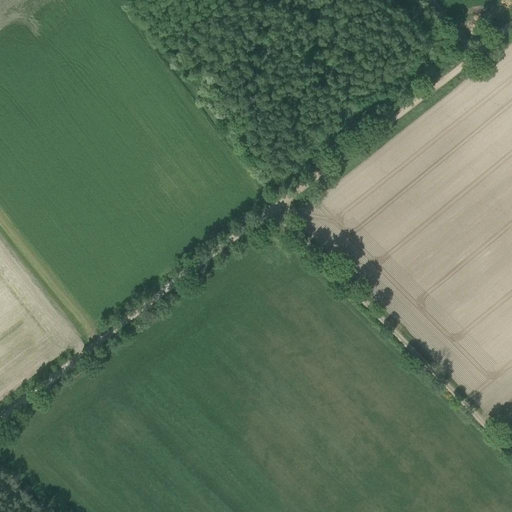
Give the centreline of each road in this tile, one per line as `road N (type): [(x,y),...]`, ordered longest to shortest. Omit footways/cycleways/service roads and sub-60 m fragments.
road 1 (track): [(511,24),(0,418)]
road 2 (track): [(511,451),(273,209)]
